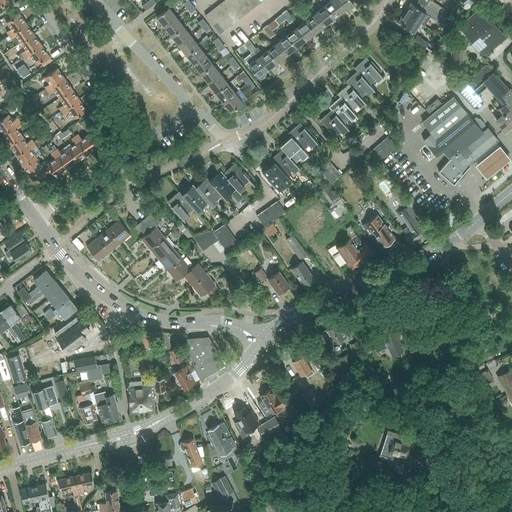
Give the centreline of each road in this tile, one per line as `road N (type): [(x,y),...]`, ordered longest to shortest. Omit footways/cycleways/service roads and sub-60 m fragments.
road 1 (residential): [(225,141),(265,124),(387,0)]
road 2 (residential): [(414,511),(469,320)]
road 3 (tertiary): [(266,336),(284,320),(436,252)]
road 4 (residential): [(36,0),(139,146)]
road 5 (tertiary): [(186,323),(128,311),(54,249)]
road 6 (tertiary): [(128,436),(216,388),(252,353)]
road 7 (residential): [(186,113),(182,97),(90,0)]
road 8 (tertiary): [(0,470),(128,436)]
road 9 (residential): [(35,221),(139,146)]
